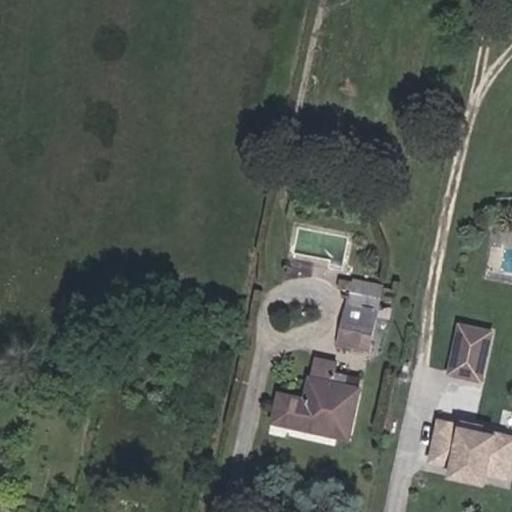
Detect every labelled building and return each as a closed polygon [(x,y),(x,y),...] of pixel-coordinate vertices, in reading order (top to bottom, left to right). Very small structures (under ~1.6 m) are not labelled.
[(365,293),(367,284),(356,282),(354,291),(365,293)] [(377,307),(381,287),(367,284),(365,293),(354,291),(352,304),(349,303),(341,343),(368,349),(375,316),(377,307)] [(390,318),(391,310),(377,307),(375,316),(390,318)] [(481,381),(492,332),(460,325),(450,374),(481,381)] [(350,440),(360,389),(346,386),(348,376),(336,373),(338,363),(316,358),(306,400),(280,394),(274,423),(350,440)] [(509,479),(511,466),(511,437),(440,421),(431,462),(452,467),(488,475),(509,479)] [(486,485),(488,475),(452,467),(450,477),(486,485)]
